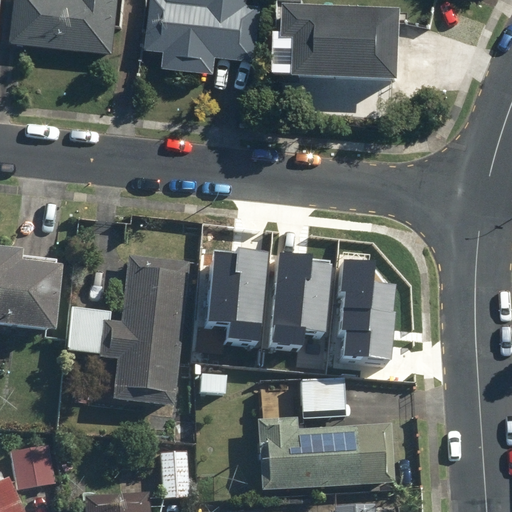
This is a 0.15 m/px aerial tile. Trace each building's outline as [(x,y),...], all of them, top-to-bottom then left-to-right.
[(109,63),(113,0),(9,0),(6,56),(109,63)] [(156,0),(157,4),(144,3),(140,61),(159,62),(157,80),(213,83),(214,68),(251,70),(255,11),(244,10),(244,0),(156,0)] [(283,55),(282,87),(393,91),(395,20),(300,17),(300,7),(280,6),(280,17),(273,17),(272,54),(283,55)] [(28,250),(0,247),(0,326),(63,331),(68,268),(27,265),(28,250)] [(205,255),(200,326),(218,327),(216,344),(255,347),(262,259),(205,255)] [(179,407),(189,262),(126,258),(121,319),(111,319),(112,312),(80,310),(77,357),(119,360),(116,403),(179,407)] [(296,332),(313,333),(318,264),(262,259),(255,347),(295,349),(296,332)] [(337,267),(332,358),(386,361),(389,291),(371,290),(372,269),(337,267)] [(235,376),(198,375),(197,398),(234,399),(235,376)] [(354,380),(297,380),(297,421),(262,420),(260,493),(396,496),(398,428),(354,427),(354,380)] [(47,439),(12,448),(23,493),(58,485),(47,439)] [(196,452),(163,451),(162,505),(194,506),(196,452)] [(24,511),(9,481),(0,484),(0,511),(24,511)] [(155,511),(155,492),(88,496),(88,511),(155,511)]
